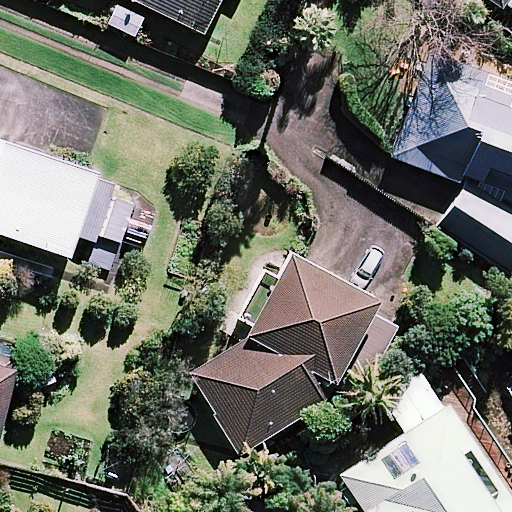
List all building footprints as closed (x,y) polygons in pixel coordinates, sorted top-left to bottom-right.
[(116,0),(105,25),(135,40),(150,9),(204,35),(220,0),(116,0)] [(511,0),(489,0),(501,8),(504,4),(511,9),(511,0)] [(511,83),(435,53),(394,157),(461,184),(440,238),(511,266),(511,83)] [(100,170),(0,136),(0,234),(10,238),(61,255),(70,258),(112,272),(136,201),(94,187),(100,170)] [(378,305),(291,256),(247,334),(187,373),(240,454),(325,399),(378,305)] [(0,364),(0,433),(16,369),(0,364)] [(351,507),(358,502),(365,511),(511,511),(511,503),(420,372),(381,399),(405,433),(341,478),(334,483),(351,507)]
